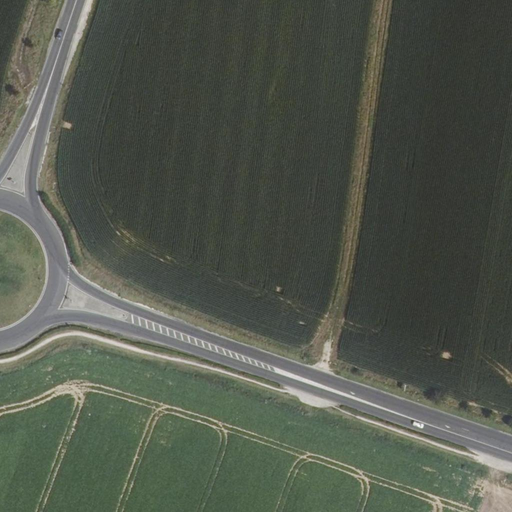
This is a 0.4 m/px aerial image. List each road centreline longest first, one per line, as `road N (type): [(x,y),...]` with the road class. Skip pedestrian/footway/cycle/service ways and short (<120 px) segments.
road 1 (track): [(317,383),(331,346),(387,0)]
road 2 (primary): [(511,449),(274,369)]
road 3 (primary): [(39,320),(71,318),(274,369)]
road 4 (primary): [(274,369),(82,286),(59,266)]
road 5 (primary): [(38,217),(31,179),(63,41)]
road 6 (primary): [(63,41),(0,172)]
road 7 (track): [(39,0),(16,68),(31,115)]
